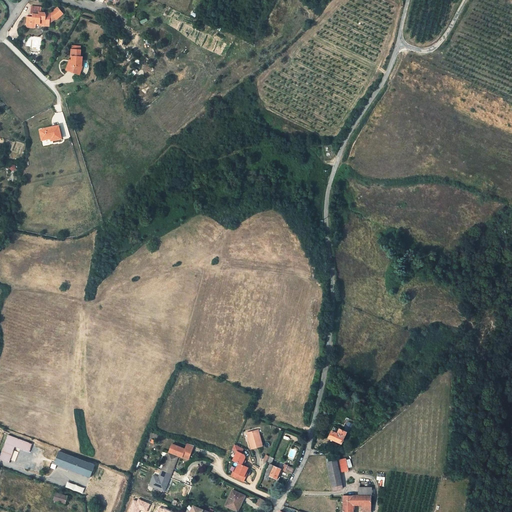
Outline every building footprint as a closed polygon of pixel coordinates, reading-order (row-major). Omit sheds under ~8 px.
[(31,8),(30,15),(32,15),(32,18),(30,18),(27,18),(26,24),(30,24),(30,28),(35,28),(35,26),(35,24),(39,25),(39,26),(45,26),(45,25),(49,25),(49,16),(46,16),(45,14),(40,14),(41,8),(31,8)] [(62,13),(57,8),(51,13),(56,20),(60,17),(59,16),(62,13)] [(50,14),(45,14),(46,16),(49,16),(49,25),(56,20),(51,13),(50,14)] [(81,51),(80,50),(72,50),(71,50),(70,56),(72,56),(72,60),(71,62),(68,64),(67,68),(66,70),(79,74),(82,66),(83,57),(80,57),(81,51)] [(52,140),(61,138),(58,125),(39,129),(42,139),(50,137),(50,136),(51,136),(52,140)] [(387,402),(395,407),(397,403),(389,399),(387,402)] [(341,444),(346,433),(339,430),(334,427),(329,438),(341,444)] [(249,439),(251,445),(262,443),(258,428),(249,430),(251,438),(249,439)] [(29,452),(32,444),(8,435),(0,456),(0,459),(9,463),(15,447),(29,452)] [(172,444),(169,452),(188,459),(194,445),(187,443),(185,449),(172,444)] [(243,448),(234,444),(232,449),(237,451),(233,460),(237,463),(233,472),(232,471),(230,476),(242,481),(244,477),(243,476),(243,475),(246,467),(244,466),(242,465),(244,461),(245,457),(244,454),(241,453),(243,448)] [(94,464),(59,452),(54,464),(90,477),(94,464)] [(172,471),(178,456),(169,453),(164,464),(165,464),(164,468),(163,467),(162,471),(163,471),(169,473),(171,470),(172,471)] [(344,457),(336,460),(339,472),(347,470),(344,457)] [(39,459),(38,467),(45,468),(47,460),(39,459)] [(332,486),(342,484),(339,472),(336,460),(327,462),(332,486)] [(281,468),(270,464),(266,474),(277,479),(281,468)] [(160,475),(155,487),(164,491),(169,481),(167,480),(168,477),(170,477),(171,474),(169,473),(163,471),(162,475),(160,475)] [(82,493),(84,488),(67,482),(66,487),(82,493)] [(363,505),(362,511),(370,511),(371,508),(371,500),(371,496),(366,495),(366,488),(359,488),(359,496),(358,496),(358,505),(363,505)] [(65,503),(68,496),(65,495),(65,492),(62,491),(62,494),(56,492),(53,500),(65,503)] [(231,491),(224,506),(233,511),(237,503),(240,504),(243,497),(231,491)] [(343,496),(343,511),(352,511),(353,505),(353,496),(345,496),(343,496)] [(138,500),(137,502),(133,500),(128,511),(138,511),(140,509),(146,511),(149,504),(138,500)]
